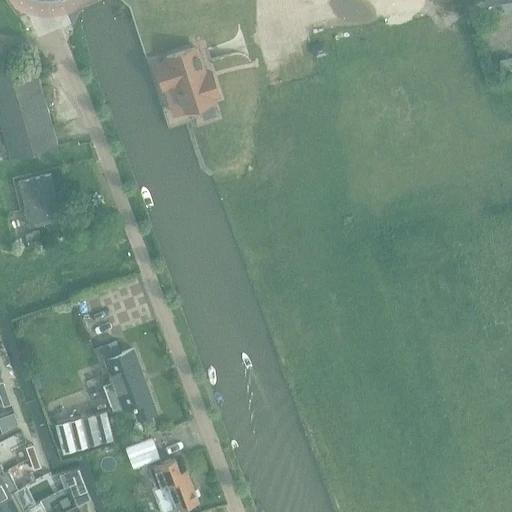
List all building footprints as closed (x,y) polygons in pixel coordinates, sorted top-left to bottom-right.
[(168,61),(156,64),(163,87),(164,87),(165,91),(176,87),(183,110),(200,104),(204,117),(217,113),(212,100),(214,100),(212,95),(218,94),(213,78),(207,80),(204,71),(197,46),(166,56),(168,61)] [(511,56),(499,59),(501,70),(511,67),(511,56)] [(0,159),(14,155),(57,143),(33,61),(0,70),(0,159)] [(50,173),(19,181),(31,224),(61,216),(50,173)] [(40,230),(25,233),(28,243),(42,239),(40,230)] [(74,250),(72,247),(61,251),(53,254),(52,253),(44,257),(36,260),(20,266),(26,283),(39,278),(49,305),(83,293),(79,282),(92,277),(92,278),(106,273),(96,245),(75,253),(74,250)] [(0,275),(13,270),(6,251),(0,252),(0,275)] [(116,339),(100,345),(105,358),(121,352),(116,339)] [(121,352),(105,358),(113,382),(105,385),(114,410),(123,407),(132,404),(137,417),(155,410),(151,397),(133,348),(121,352)] [(7,392),(0,394),(0,397),(3,406),(11,403),(7,392)] [(106,410),(55,422),(63,452),(113,439),(106,410)] [(152,437),(126,447),(133,467),(160,457),(152,437)] [(33,444),(25,446),(29,457),(37,455),(33,444)] [(37,455),(29,457),(33,469),(41,466),(37,455)] [(174,457),(150,467),(156,485),(152,487),(161,511),(165,511),(198,499),(185,468),(179,470),(174,457)] [(78,468),(71,471),(75,481),(82,479),(78,468)] [(4,470),(0,472),(0,496),(14,489),(13,489),(9,491),(0,473),(4,471),(4,470)] [(82,479),(75,481),(79,492),(86,490),(82,479)] [(14,489),(0,496),(0,511),(17,511),(28,506),(23,508),(14,489)]
